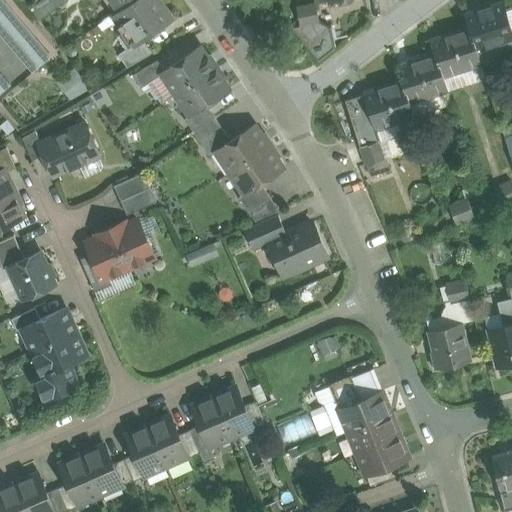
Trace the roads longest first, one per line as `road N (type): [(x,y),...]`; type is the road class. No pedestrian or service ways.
road 1 (residential): [(374,296),(0,466)]
road 2 (residential): [(374,296),(285,111)]
road 3 (residential): [(431,0),(285,111)]
road 4 (residential): [(444,435),(374,296)]
road 5 (residential): [(285,111),(205,0)]
